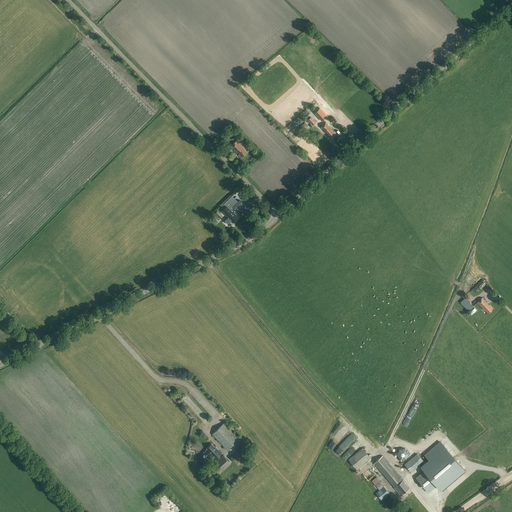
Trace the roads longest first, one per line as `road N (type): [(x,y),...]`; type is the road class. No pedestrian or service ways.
road 1 (unclassified): [(0,364),(236,246),(278,214)]
road 2 (unclassified): [(278,214),(511,4)]
road 3 (unclassified): [(278,214),(67,0)]
